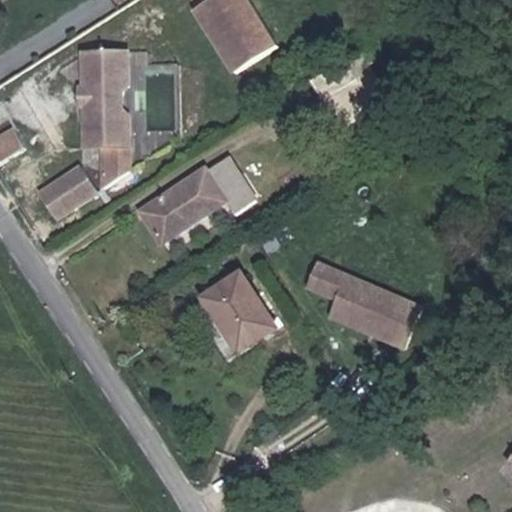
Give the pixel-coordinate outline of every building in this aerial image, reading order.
[(263,45),(233,0),(195,0),(180,10),(221,73),(263,45)] [(398,48),(392,36),(348,64),(376,110),(391,101),(369,65),(398,48)] [(121,56),(77,59),(80,94),(83,100),(84,110),(81,114),(84,154),(106,152),(108,187),(130,174),(126,117),(120,114),(118,98),(124,90),(121,56)] [(376,110),(348,64),(324,78),(352,125),(376,110)] [(80,94),(76,95),(77,114),(81,114),(84,110),(83,100),(80,94)] [(0,130),(0,157),(2,161),(34,144),(20,119),(0,130)] [(206,170),(141,211),(162,246),(227,204),(235,217),(255,204),(226,159),(207,172),(206,170)] [(41,194),(57,220),(100,193),(83,168),(41,194)] [(322,267),(315,283),(333,291),(323,313),(367,332),(370,327),(381,332),(379,337),(406,349),(423,310),(322,267)] [(243,355),(281,329),(244,273),(204,298),(243,355)]
